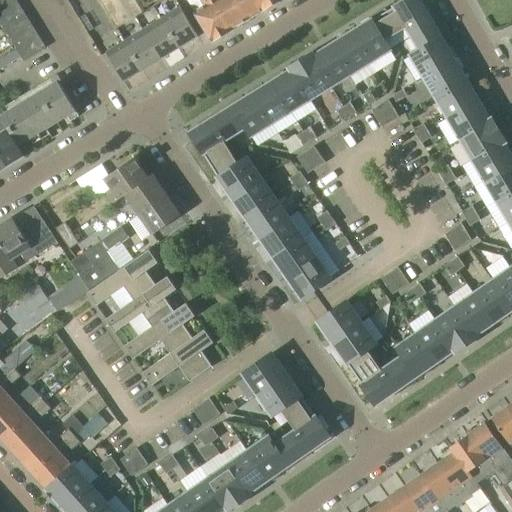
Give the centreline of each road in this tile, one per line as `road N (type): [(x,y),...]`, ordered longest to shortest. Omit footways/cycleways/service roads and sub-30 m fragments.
road 1 (residential): [(379,454),(143,112)]
road 2 (residential): [(143,112),(329,0)]
road 3 (residential): [(379,454),(511,361)]
road 4 (residential): [(0,198),(128,120)]
road 5 (residential): [(128,120),(44,0)]
